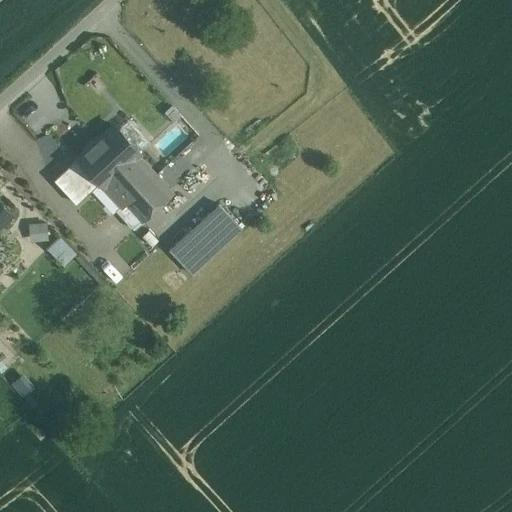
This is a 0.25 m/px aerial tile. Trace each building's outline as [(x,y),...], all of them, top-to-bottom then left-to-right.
[(103,185),(138,153),(139,153),(113,125),(77,157),(99,181),(103,185)] [(138,153),(103,185),(121,205),(116,210),(133,229),(174,192),(138,153)] [(99,181),(77,157),(54,179),(76,203),(91,189),(99,181)] [(99,181),(91,189),(112,213),(116,210),(121,205),(103,185),(99,181)] [(0,222),(10,213),(9,212),(6,215),(0,207),(0,222)] [(216,209),(175,252),(189,266),(230,223),(216,209)] [(59,236),(48,247),(63,261),(74,251),(59,236)]
